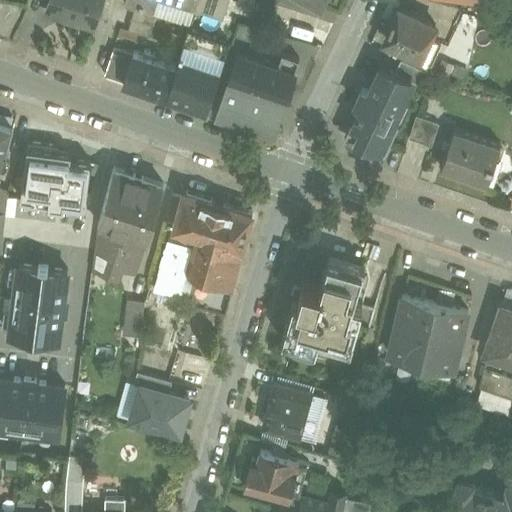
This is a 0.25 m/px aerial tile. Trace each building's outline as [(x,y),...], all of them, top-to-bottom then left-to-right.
[(50,0),(48,8),(93,23),(100,0),(50,0)] [(127,0),(126,4),(136,7),(153,13),(156,0),(161,0),(193,10),(196,0),(127,0)] [(228,0),(196,0),(193,10),(205,14),(207,9),(224,14),(228,0)] [(412,11),(400,6),(399,9),(395,7),(389,20),(393,21),(387,34),(389,40),(432,60),(442,39),(431,34),(436,22),(423,16),(424,14),(413,9),(412,11)] [(153,13),(136,7),(129,28),(150,35),(157,14),(153,13)] [(459,18),(446,56),(466,63),(479,25),(459,18)] [(129,28),(122,25),(118,35),(134,42),(138,32),(129,28)] [(227,44),(187,30),(175,65),(166,94),(206,107),(227,44)] [(143,53),(132,49),(131,52),(115,47),(106,73),(166,94),(175,65),(154,57),(155,53),(144,49),(143,53)] [(276,65),(238,52),(217,112),(276,132),(301,57),(282,50),(276,65)] [(427,68),(402,57),(396,69),(413,77),(412,78),(424,83),(427,68)] [(370,89),(363,86),(356,101),(363,104),(349,134),(386,152),(400,120),(397,119),(405,101),(402,99),(412,78),(413,77),(396,69),(382,63),(370,89)] [(440,121),(417,113),(410,136),(432,144),(440,121)] [(0,170),(14,123),(0,118),(0,170)] [(501,143),(455,126),(441,166),(488,182),(488,181),(482,179),(488,163),(494,165),(501,143)] [(42,149),(35,195),(98,204),(105,158),(42,149)] [(165,182),(114,166),(99,222),(93,266),(120,275),(122,268),(121,268),(122,265),(138,270),(148,238),(149,238),(165,182)] [(253,212),(185,188),(183,195),(177,216),(174,225),(198,234),(195,246),(170,239),(164,262),(188,269),(187,271),(199,275),(192,300),(226,309),(233,281),(232,281),(241,248),(243,248),(253,212)] [(183,195),(173,192),(167,214),(177,216),(183,195)] [(329,256),(321,282),(304,277),(298,298),(295,297),(283,338),(295,342),(315,347),(317,338),(350,347),(362,305),(362,303),(353,300),(363,267),(329,256)] [(16,261),(8,332),(58,337),(66,266),(16,261)] [(469,309),(403,293),(389,351),(455,367),(469,309)] [(146,299),(132,297),(127,333),(141,335),(146,299)] [(511,305),(503,303),(496,321),(499,322),(490,348),(491,350),(486,364),(511,372),(511,305)] [(317,338),(315,347),(295,342),(287,369),(356,388),(366,350),(363,349),(375,309),(362,305),(350,347),(317,338)] [(511,372),(486,364),(480,385),(511,396),(511,404),(510,413),(511,414),(511,372)] [(0,377),(0,429),(60,436),(65,384),(0,377)] [(312,391),(277,381),(272,398),(269,397),(266,407),(268,408),(264,424),(300,434),(312,391)] [(192,396),(139,382),(128,421),(181,435),(192,396)] [(349,393),(340,425),(338,425),(330,453),(354,459),(367,398),(349,393)] [(285,449),(276,446),(274,450),(262,447),(259,457),(255,456),(247,485),(286,496),(298,499),(300,491),(308,460),(284,453),(285,449)] [(87,455),(70,452),(67,478),(83,479),(84,479),(87,455)] [(342,459),(335,487),(333,486),(330,498),(327,511),(342,511),(347,491),(353,461),(342,459)] [(83,479),(67,478),(66,507),(81,508),(83,479)] [(511,511),(511,479),(509,479),(505,492),(459,480),(450,511),(511,511)] [(300,491),(298,499),(286,496),(281,511),(327,511),(330,498),(300,491)] [(360,494),(347,491),(342,511),(356,511),(358,503),(360,494)] [(126,511),(127,498),(105,497),(104,511),(126,511)] [(371,511),(373,504),(358,503),(356,511),(371,511)]
